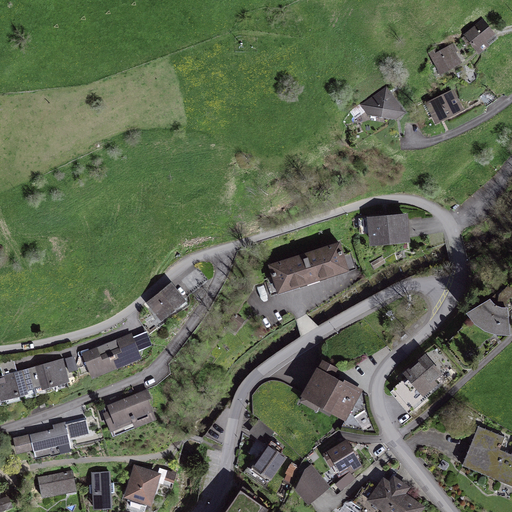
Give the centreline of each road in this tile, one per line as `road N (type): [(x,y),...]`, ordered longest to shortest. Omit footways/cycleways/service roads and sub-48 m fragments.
road 1 (residential): [(207,511),(242,390),(263,369),(326,324),(396,290),(430,284),(453,294)]
road 2 (residential): [(0,427),(175,364),(206,329),(233,244)]
road 3 (residential): [(453,294),(459,274),(449,222),(417,198),(364,199),(233,244)]
road 4 (residential): [(233,244),(196,254),(129,310),(83,334),(0,347)]
road 5 (residential): [(453,294),(382,372),(377,399),(394,437)]
road 6 (residential): [(511,335),(394,437)]
